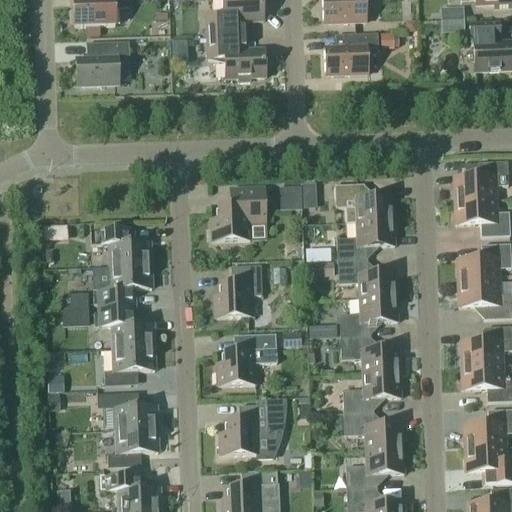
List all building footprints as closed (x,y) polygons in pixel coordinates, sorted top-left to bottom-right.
[(114,11),(128,11),(127,0),(95,0),(95,2),(73,3),(74,31),(85,30),(99,30),(114,29),(114,11)] [(247,25),(263,25),(261,0),(260,0),(222,2),(222,14),(205,19),(206,41),(248,39),(247,25)] [(329,0),(322,0),(323,27),(365,25),(364,0),(329,0)] [(494,12),(497,11),(511,11),(510,0),(474,0),(475,8),(494,8),(494,12)] [(439,11),(440,24),(463,23),(463,10),(439,11)] [(463,23),(440,24),(440,37),(464,36),(463,23)] [(406,29),(406,34),(415,34),(415,25),(409,25),(406,29)] [(473,48),(474,75),(511,73),(511,45),(499,46),(498,26),(469,27),(470,49),(473,48)] [(99,30),(85,30),(86,40),(99,40),(99,30)] [(325,79),(367,77),(366,52),(378,51),(377,37),(334,39),(335,52),(324,52),(325,79)] [(393,52),(393,37),(380,37),(380,53),(393,52)] [(225,82),(238,82),(238,85),(249,85),(249,81),(265,81),(264,53),(248,53),(248,39),(206,41),(207,63),(224,67),(225,82)] [(129,62),(128,45),(85,47),(86,63),(75,63),(76,89),(118,88),(118,62),(129,62)] [(493,190),(507,189),(506,166),(477,167),(477,180),(453,181),(454,205),(493,203),(493,190)] [(314,186),(300,187),(300,190),(300,198),(314,197),(314,186)] [(363,188),(333,189),(334,212),(345,212),(345,228),(355,227),(393,225),(392,200),(364,202),(363,188)] [(300,189),(283,189),(284,208),(300,208),(300,189)] [(263,190),(229,191),(230,211),(218,211),(218,223),(210,223),(211,245),(249,244),(248,223),(264,223),(263,190)] [(480,241),(509,240),(508,216),(494,217),(493,203),(454,205),(455,229),(479,228),(480,241)] [(355,227),(356,242),(336,243),(337,265),(366,264),(366,251),(394,250),(393,225),(355,227)] [(43,241),(54,241),(54,229),(42,230),(43,241)] [(131,233),(90,235),(90,249),(108,248),(109,271),(150,269),(149,246),(132,246),(131,233)] [(496,273),(510,272),(509,248),(480,249),(481,263),(457,264),(458,287),(497,286),(496,273)] [(367,277),(366,264),(337,265),(338,288),(358,287),(358,303),(396,301),(395,276),(367,277)] [(321,280),(320,266),(305,267),(306,281),(321,280)] [(99,308),(99,312),(133,311),(132,293),(151,292),(150,269),(109,271),(91,271),(93,308),(99,308)] [(221,299),(213,300),(214,322),(252,320),(251,300),(261,299),(260,270),(230,271),(230,287),(221,287),(221,299)] [(483,324),(511,322),(511,319),(511,299),(498,299),(497,286),(458,287),(458,311),(482,310),(483,324)] [(61,314),(87,313),(86,296),(60,297),(61,314)] [(340,341),(370,340),(369,327),(397,326),(396,301),(358,303),(359,318),(339,319),(340,341)] [(111,330),(112,353),(153,351),(152,328),(134,329),(133,311),(99,312),(99,316),(93,317),(94,331),(111,330)] [(87,313),(61,314),(62,331),(67,331),(88,331),(87,316),(87,313)] [(309,343),(320,342),(320,330),(308,330),(309,343)] [(500,355),(511,354),(511,330),(483,332),(484,345),(460,346),(461,370),(500,369),(500,355)] [(300,337),(282,338),(282,347),(300,347),(300,337)] [(224,367),(216,368),(216,390),(255,388),(254,367),(264,367),(276,367),(275,338),(263,338),(232,339),(233,355),(223,355),(224,367)] [(361,363),(361,378),(399,377),(398,352),(370,353),(370,340),(340,341),(341,364),(361,363)] [(113,376),(103,376),(104,390),(136,389),(136,375),(154,374),(153,351),(112,353),(113,376)] [(486,406),(511,405),(511,381),(501,382),(500,369),(461,370),(462,394),(486,393),(486,406)] [(342,395),(343,417),(373,416),(372,403),(400,401),(399,377),(361,378),(362,394),(342,395)] [(47,379),(48,396),(63,395),(62,379),(47,379)] [(60,415),(59,396),(48,396),(49,416),(60,415)] [(136,397),(96,398),(97,412),(114,412),(115,435),(156,433),(155,410),(137,410),(136,397)] [(308,407),(308,402),(294,403),(294,408),(300,408),(301,421),(309,421),(308,407)] [(218,437),(219,459),(255,458),(256,462),(271,462),(274,454),(277,445),(280,437),(281,429),(283,421),(284,413),(284,405),(284,403),(255,404),(255,409),(238,410),(238,425),(226,425),(226,426),(227,426),(227,437),(218,437)] [(503,438),(511,437),(511,413),(487,415),(487,428),(463,429),(464,453),(504,451),(503,438)] [(364,439),(364,454),(402,453),(401,428),(373,429),(373,416),(343,417),(344,440),(364,439)] [(106,458),(107,472),(139,471),(139,457),(157,456),(156,433),(115,435),(116,457),(106,458)] [(63,452),(63,437),(50,438),(50,452),(63,452)] [(464,453),(465,477),(483,476),(484,489),(511,488),(511,464),(505,464),(504,451),(464,453)] [(346,493),(376,492),(375,478),(403,477),(402,453),(364,454),(365,470),(345,471),(346,493)] [(230,503),(221,503),(221,511),(277,511),(276,474),(268,475),(240,476),(241,491),(229,491),(229,492),(230,503)] [(310,476),(300,476),(300,489),(311,489),(310,476)] [(141,479),(99,480),(100,494),(117,494),(118,511),(159,511),(158,492),(141,492),(141,479)] [(346,493),(346,511),(402,511),(402,505),(374,506),(374,493),(376,493),(376,492),(346,493)] [(511,511),(511,492),(490,493),(490,506),(466,507),(466,511),(511,511)] [(69,511),(69,494),(56,495),(56,511),(69,511)] [(313,498),(314,510),(322,509),(321,497),(313,498)]
